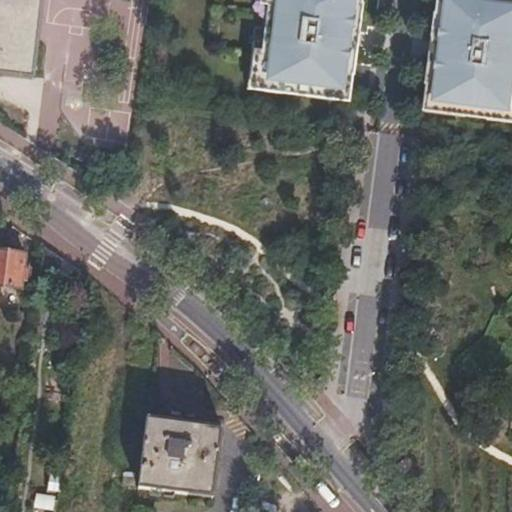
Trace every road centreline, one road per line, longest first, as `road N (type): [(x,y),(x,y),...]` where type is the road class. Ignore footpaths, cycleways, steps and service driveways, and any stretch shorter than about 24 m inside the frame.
road 1 (residential): [(408,0),(352,436),(331,455)]
road 2 (residential): [(331,455),(205,316),(0,166)]
